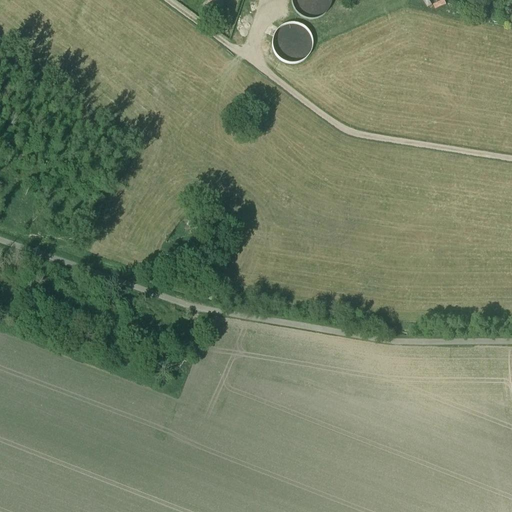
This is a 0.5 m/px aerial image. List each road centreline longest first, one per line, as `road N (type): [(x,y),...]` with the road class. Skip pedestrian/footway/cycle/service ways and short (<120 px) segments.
road 1 (track): [(0,241),(200,308),(403,342),(511,341)]
road 2 (track): [(511,158),(345,131),(164,0)]
